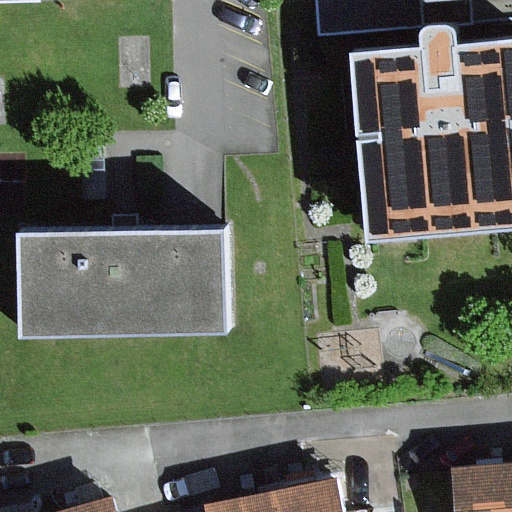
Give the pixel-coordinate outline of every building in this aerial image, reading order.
[(511,0),(321,0),(323,29),(435,21),(435,18),(436,16),(436,14),(439,12),(443,10),(462,8),(466,10),(469,12),(471,15),(471,18),(511,15),(511,0)] [(436,31),(366,36),(372,117),(396,116),(396,122),(374,124),(381,224),(511,214),(511,24),(471,27),(471,18),(471,15),(469,12),(466,10),(462,8),(443,10),(439,12),(436,14),(436,16),(435,18),(435,21),(436,31)] [(126,225),(33,227),(35,328),(236,324),(234,223),(126,225)] [(511,511),(511,455),(458,460),(461,511),(511,511)] [(351,511),(343,472),(279,485),(284,511),(351,511)] [(284,511),(279,485),(210,499),(212,511),(284,511)] [(126,511),(120,489),(57,505),(58,511),(126,511)]
